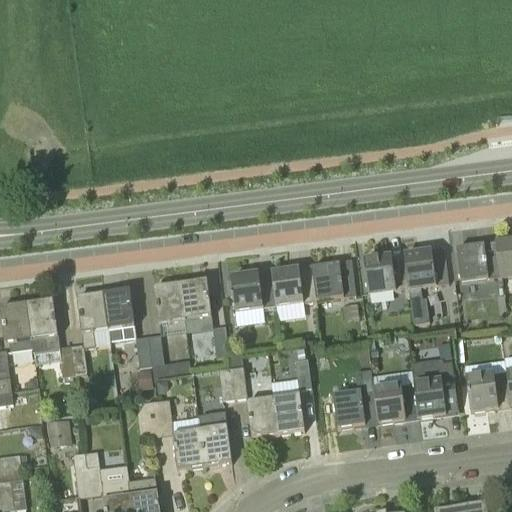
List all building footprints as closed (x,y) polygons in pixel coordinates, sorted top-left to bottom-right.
[(511,246),(496,248),(497,252),(501,281),(501,282),(502,282),(502,284),(511,282),(511,246)] [(456,254),(460,286),(501,281),(497,252),(484,254),(484,250),(456,254)] [(422,304),(420,292),(448,289),(444,259),(432,261),(431,257),(404,260),(404,264),(408,294),(409,294),(413,328),(428,326),(426,303),(422,304)] [(396,295),(407,294),(408,294),(404,264),(392,266),(391,262),(363,266),(368,300),(396,297),(396,295)] [(316,306),(356,300),(352,271),(340,273),(339,269),(311,272),(312,276),(316,306)] [(275,311),(316,306),(312,276),(299,278),(299,274),(271,277),(272,281),(275,311)] [(235,317),(275,311),(272,281),(259,283),(258,279),(231,283),(235,317)] [(185,325),(211,321),(207,286),(180,289),(185,325)] [(158,328),(185,325),(180,289),(154,292),(158,328)] [(107,334),(135,331),(130,296),(103,299),(107,334)] [(93,336),(107,334),(103,299),(77,302),(83,350),(95,349),(93,336)] [(32,357),(59,353),(53,305),(26,309),(32,354),(32,357)] [(9,347),(10,357),(32,354),(26,309),(0,312),(5,348),(9,347)] [(212,333),(216,363),(229,361),(225,332),(212,333)] [(147,342),(152,371),(153,386),(191,382),(189,366),(163,369),(160,340),(147,342)] [(139,372),(152,371),(147,342),(135,343),(139,372)] [(71,352),(75,381),(86,380),(83,350),(71,352)] [(63,382),(75,381),(71,352),(59,353),(63,382)] [(296,355),(298,366),(304,365),(303,354),(296,355)] [(0,386),(10,385),(6,355),(0,356),(0,386)] [(294,366),(298,396),(311,394),(307,364),(304,365),(298,366),(294,366)] [(443,364),(412,367),(414,380),(413,381),(414,387),(413,387),(413,389),(417,419),(418,423),(446,420),(445,416),(458,414),(454,384),(455,384),(452,367),(444,368),(443,364)] [(150,373),(137,375),(139,392),(152,391),(150,373)] [(231,374),(234,404),(247,403),(243,373),(231,374)] [(222,406),(234,404),(231,374),(219,376),(222,406)] [(497,409),(510,407),(505,378),(493,379),(493,377),(466,381),(470,416),(498,413),(497,409)] [(37,392),(37,381),(31,381),(27,388),(27,393),(37,392)] [(0,398),(11,397),(10,385),(0,386),(0,398)] [(164,397),(167,391),(167,386),(156,387),(156,394),(158,398),(164,397)] [(405,425),(405,421),(417,419),(413,389),(401,391),(401,389),(373,392),(373,395),(377,424),(378,428),(405,425)] [(365,426),(377,424),(373,395),(333,400),(337,434),(365,430),(365,426)] [(0,410),(13,409),(11,397),(0,398),(0,410)] [(273,403),(277,439),(304,436),(300,399),(273,403)] [(251,443),(277,439),(273,403),(246,406),(251,443)] [(157,407),(161,436),(173,435),(169,405),(157,407)] [(149,438),(161,436),(157,407),(144,408),(136,419),(139,443),(149,442),(149,438)] [(199,435),(204,472),(232,468),(225,419),(198,422),(200,435),(199,435)] [(96,420),(84,422),(85,430),(97,428),(96,420)] [(47,427),(50,451),(71,449),(69,425),(47,427)] [(43,441),(41,430),(31,431),(31,438),(37,442),(43,441)] [(177,475),(204,472),(199,435),(172,439),(177,475)] [(91,502),(102,500),(101,493),(97,456),(85,458),(91,502)] [(78,504),(91,502),(85,458),(72,459),(78,504)] [(0,475),(21,473),(20,460),(0,462),(0,475)] [(0,487),(10,487),(23,485),(21,473),(0,475),(0,487)] [(129,500),(130,511),(159,511),(155,483),(127,487),(127,489),(129,500)] [(10,487),(13,511),(25,511),(23,485),(10,487)] [(0,508),(0,511),(13,511),(10,487),(0,487),(0,508)] [(103,511),(130,511),(129,500),(127,489),(101,493),(102,500),(103,511)]
